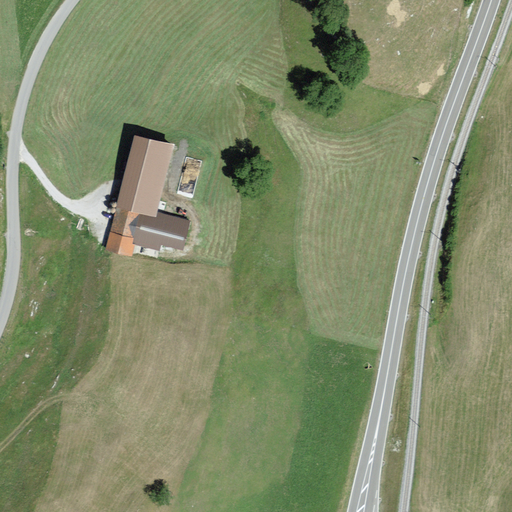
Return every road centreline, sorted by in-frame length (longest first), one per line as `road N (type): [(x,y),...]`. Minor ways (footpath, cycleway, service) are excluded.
road 1 (secondary): [(362,511),(426,185),(491,0)]
road 2 (tertiary): [(72,0),(37,56),(19,111),(12,265),(0,323)]
